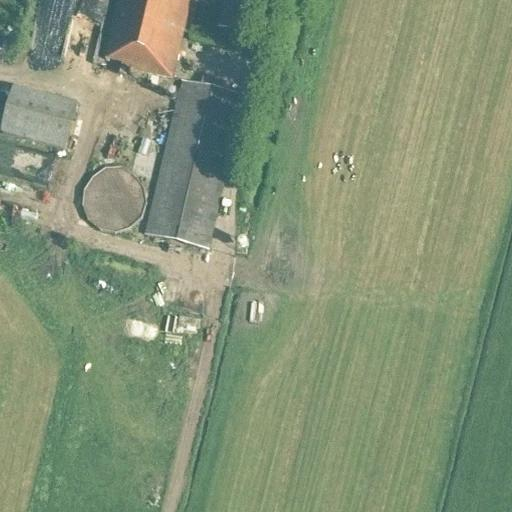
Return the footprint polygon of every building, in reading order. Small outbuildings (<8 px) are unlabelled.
[(122,71),(174,83),(193,0),(119,0),(105,62),(122,67),(122,71)] [(245,39),(254,0),(225,0),(218,32),(245,39)] [(83,3),(80,17),(111,23),(114,9),(83,3)] [(184,86),(182,94),(148,240),(208,254),(244,100),(184,86)] [(66,154),(78,108),(14,91),(2,137),(66,154)]
